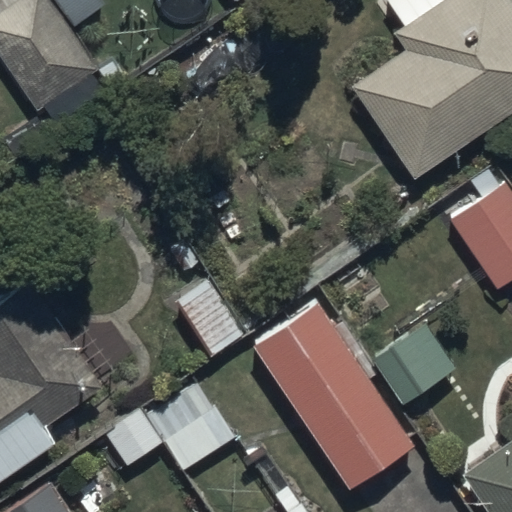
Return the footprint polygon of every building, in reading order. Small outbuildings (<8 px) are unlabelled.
[(0,42),(38,99),(58,86),(70,104),(103,82),(91,63),(98,59),(57,0),(3,0),(0,2),(0,42)] [(511,0),(395,0),(406,16),(398,21),(407,35),(353,72),(416,165),(511,100),(511,0)] [(511,178),(508,171),(451,208),(498,280),(511,270),(511,178)] [(0,465),(59,425),(50,411),(105,373),(30,264),(0,284),(0,465)] [(209,268),(177,289),(212,345),(245,324),(209,268)] [(315,287),(253,330),(352,474),(414,431),(315,287)] [(428,310),(372,345),(402,393),(458,359),(428,310)] [(151,405),(167,435),(183,460),(234,429),(200,375),(151,405)] [(167,435),(151,405),(147,400),(107,427),(127,460),(167,435)] [(511,511),(511,425),(462,461),(497,511),(511,511)] [(79,511),(50,471),(0,506),(0,511),(79,511)] [(326,511),(320,503),(310,509),(306,511),(326,511)]
